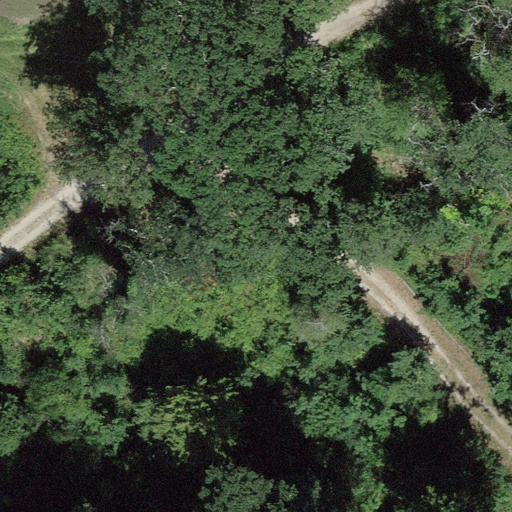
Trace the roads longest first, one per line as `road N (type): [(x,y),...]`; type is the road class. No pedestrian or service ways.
road 1 (track): [(400,0),(0,248)]
road 2 (track): [(511,428),(196,125)]
